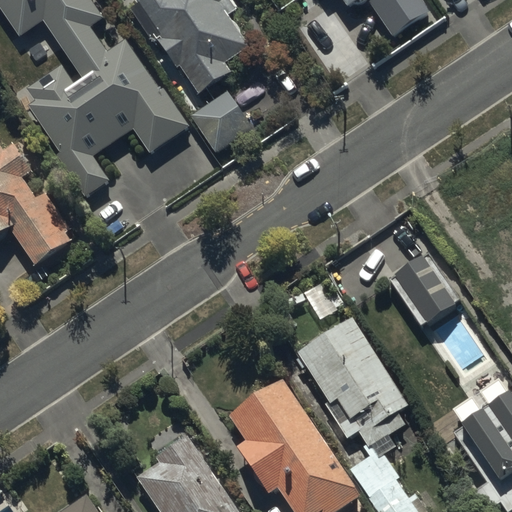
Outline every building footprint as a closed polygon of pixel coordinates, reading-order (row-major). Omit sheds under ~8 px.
[(106,17),(93,0),(0,0),(0,6),(22,38),(44,23),(62,48),(80,73),(71,78),(38,102),(30,107),(76,172),(92,196),(113,181),(96,158),(125,138),(133,132),(150,156),(188,129),(126,41),(110,52),(92,27),(106,17)] [(233,73),(227,65),(252,48),(227,13),(242,3),(239,0),(136,0),(139,4),(129,11),(154,46),(164,39),(202,94),(233,73)] [(373,0),(370,2),(397,39),(432,14),(422,0),(373,0)] [(29,89),(38,102),(71,78),(62,65),(29,89)] [(256,135),(227,94),(192,118),(221,159),(256,135)] [(46,208),(26,179),(35,173),(14,143),(5,149),(0,142),(0,240),(12,232),(37,268),(72,244),(46,208)] [(511,223),(487,240),(511,275),(511,223)] [(431,259),(398,282),(431,330),(464,308),(431,259)] [(376,453),(379,458),(352,475),(375,511),(427,511),(419,498),(409,504),(398,486),(402,483),(387,460),(399,453),(392,443),(409,432),(400,419),(410,412),(355,326),(301,361),(333,410),(329,413),(350,446),(362,438),(372,455),(376,453)] [(511,403),(501,387),(481,400),(492,416),(485,420),(474,405),(454,418),(467,436),(463,438),(501,494),(511,486),(511,403)] [(347,511),(362,502),(286,389),(232,425),(248,448),(241,453),(273,501),(281,496),(291,511),(347,511)] [(236,511),(191,445),(159,466),(162,471),(140,486),(158,511),(236,511)] [(95,511),(89,502),(74,511),(95,511)]
